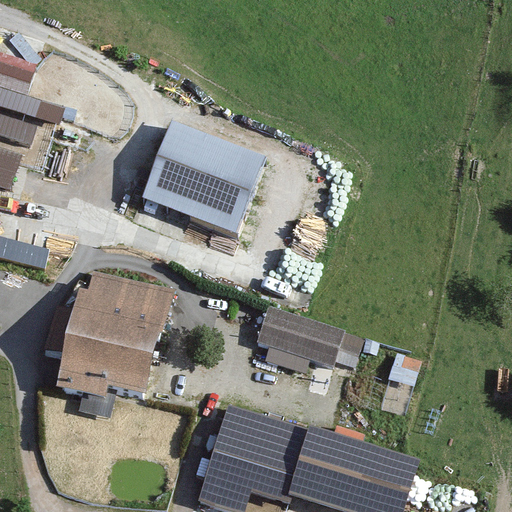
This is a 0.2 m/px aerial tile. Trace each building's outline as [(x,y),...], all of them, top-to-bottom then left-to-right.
[(28,99),(35,74),(0,64),(0,139),(53,153),(64,109),(28,99)] [(266,165),(174,131),(148,202),(240,239),(266,165)] [(0,263),(46,269),(49,251),(0,244),(0,263)] [(177,296),(95,276),(92,297),(84,296),(80,317),(61,312),(49,357),(69,365),(64,395),(112,403),(112,391),(150,399),(177,296)] [(365,346),(269,313),(257,347),(269,352),(266,365),(308,379),(313,360),(360,376),(365,346)] [(391,381),(415,388),(423,364),(398,356),(391,381)] [(370,511),(387,456),(233,411),(212,483),(292,507),(292,496),(342,511),(370,511)]
